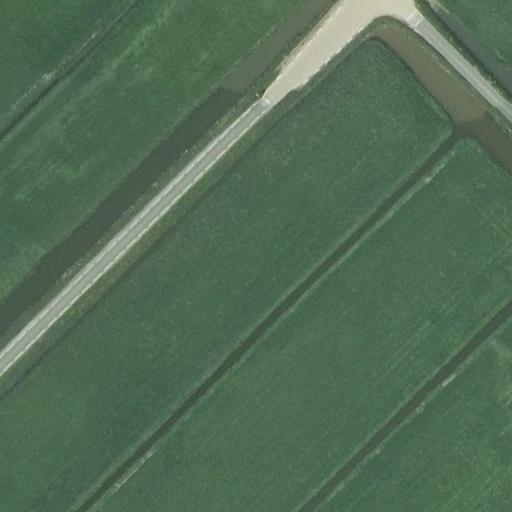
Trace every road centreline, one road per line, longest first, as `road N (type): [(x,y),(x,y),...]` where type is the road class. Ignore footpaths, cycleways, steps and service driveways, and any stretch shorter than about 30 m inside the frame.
road 1 (unclassified): [(0,365),(368,0)]
road 2 (unclassified): [(511,117),(395,0)]
